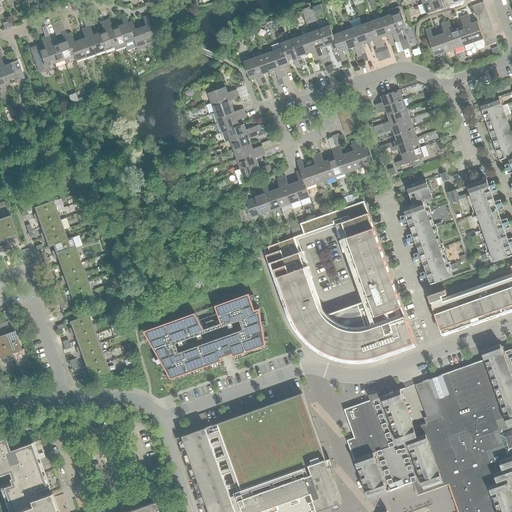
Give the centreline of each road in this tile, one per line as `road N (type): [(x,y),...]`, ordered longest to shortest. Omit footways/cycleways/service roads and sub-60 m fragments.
road 1 (residential): [(158,419),(309,365),(351,377),(511,325)]
road 2 (residential): [(319,94),(399,68),(444,82),(511,58)]
road 3 (residential): [(150,7),(132,13),(93,2),(0,35)]
road 4 (residential): [(62,400),(29,294),(15,284)]
road 5 (residential): [(319,94),(331,129),(288,145),(275,109)]
